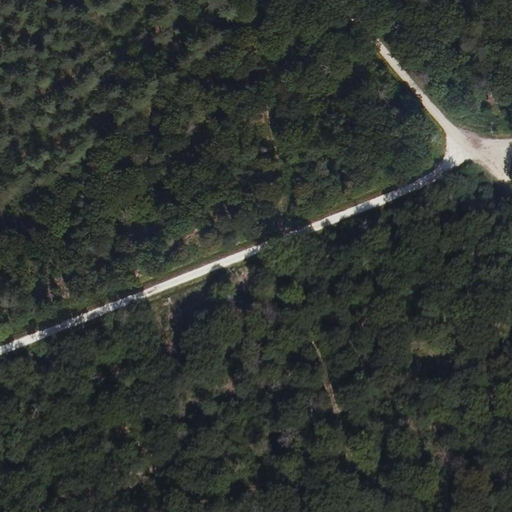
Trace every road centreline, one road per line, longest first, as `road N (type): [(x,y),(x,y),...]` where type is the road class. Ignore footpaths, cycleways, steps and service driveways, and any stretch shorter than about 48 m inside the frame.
road 1 (track): [(487,163),(0,351)]
road 2 (track): [(487,163),(344,0)]
